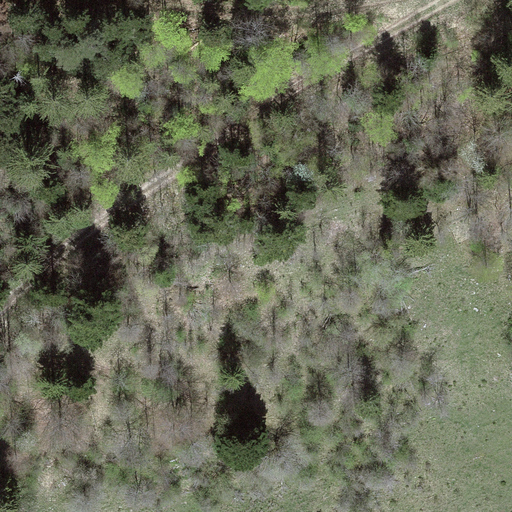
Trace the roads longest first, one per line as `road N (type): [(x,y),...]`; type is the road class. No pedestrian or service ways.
road 1 (track): [(453,0),(212,147),(0,316)]
road 2 (track): [(441,0),(198,18),(65,0)]
